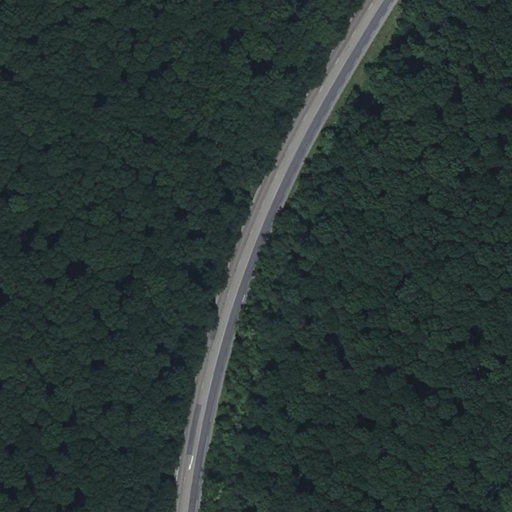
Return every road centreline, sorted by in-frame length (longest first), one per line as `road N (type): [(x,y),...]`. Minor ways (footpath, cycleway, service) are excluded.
road 1 (secondary): [(192,511),(219,363),(256,251),(334,86),(388,0)]
road 2 (secondary): [(369,0),(284,146),(232,266),(185,444),(177,511)]
